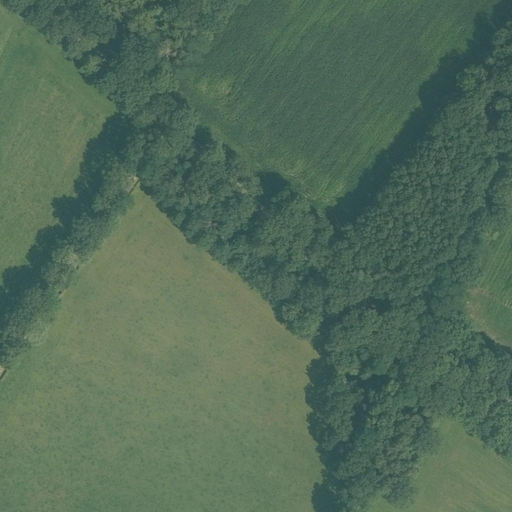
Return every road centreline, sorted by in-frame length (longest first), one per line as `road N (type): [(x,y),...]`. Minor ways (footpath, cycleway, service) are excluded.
road 1 (secondary): [(511,429),(397,337),(168,121)]
road 2 (unclassified): [(0,363),(168,121)]
road 3 (secondary): [(168,121),(40,0)]
